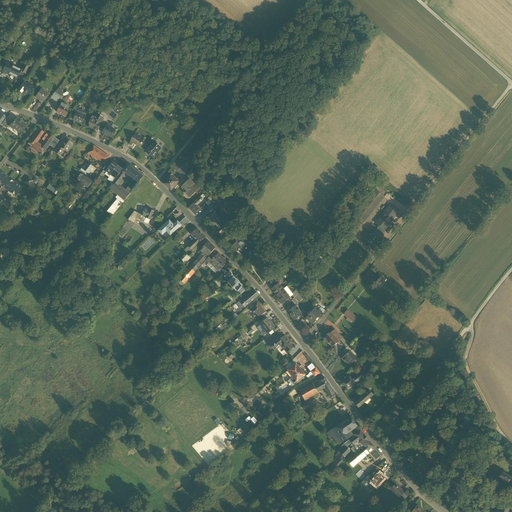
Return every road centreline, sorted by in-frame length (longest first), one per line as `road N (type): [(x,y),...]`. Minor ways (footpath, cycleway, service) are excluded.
road 1 (tertiary): [(302,342),(155,180),(94,140),(0,104)]
road 2 (track): [(155,180),(307,0)]
road 3 (tertiary): [(444,511),(385,453),(302,342)]
road 4 (unclassified): [(302,342),(414,206)]
road 5 (track): [(414,206),(511,84)]
road 6 (track): [(470,323),(465,364),(511,445)]
road 7 (track): [(416,0),(511,82)]
